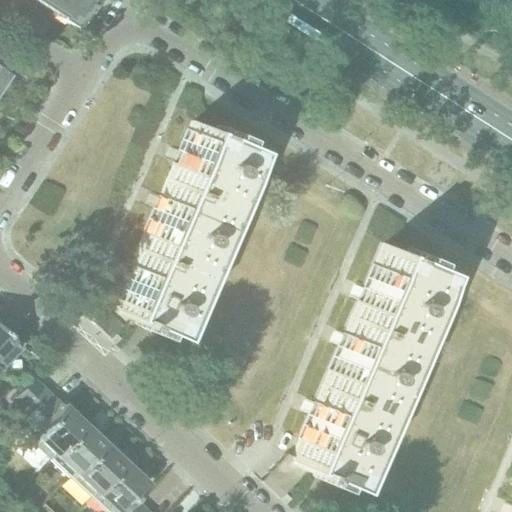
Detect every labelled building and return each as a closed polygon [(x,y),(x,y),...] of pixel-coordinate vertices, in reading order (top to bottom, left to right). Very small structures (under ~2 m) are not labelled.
[(31,0),(60,18),(71,0),(31,0)] [(166,180),(214,201),(240,141),(224,135),(227,129),(213,123),(211,128),(210,128),(192,121),(188,130),(166,180)] [(185,269),(214,201),(166,180),(137,249),(185,269)] [(351,318),(399,338),(431,264),(418,259),(415,257),(418,252),(403,246),(401,251),(383,243),(358,302),(351,318)] [(159,329),(185,269),(137,249),(113,304),(106,301),(101,307),(118,324),(126,315),(129,316),(127,322),(141,328),(144,323),(149,325),(159,329)] [(118,324),(101,307),(88,321),(106,337),(118,324)] [(369,407),(399,338),(351,318),(344,334),(321,387),(369,407)] [(0,360),(5,356),(9,358),(12,355),(9,351),(14,345),(0,331),(0,360)] [(21,407),(40,387),(30,378),(11,398),(21,407)] [(24,421),(49,395),(40,387),(21,407),(15,413),(24,421)] [(321,387),(291,456),(290,461),(305,467),(308,468),(305,474),(320,480),(322,475),(337,481),(369,407),(321,387)] [(46,459),(80,423),(80,422),(67,410),(58,402),(58,403),(49,395),(24,421),(16,431),(46,459)] [(66,478),(100,442),(101,441),(88,429),(87,430),(80,423),(46,459),(66,478)] [(66,478),(87,497),(121,461),(120,461),(121,460),(108,448),(108,449),(100,442),(66,478)] [(267,473),(284,489),(305,467),(290,461),(291,456),(285,453),(267,473)] [(121,461),(87,497),(103,511),(144,511),(145,511),(128,495),(142,481),(141,480),(142,479),(129,467),(128,468),(121,461)] [(277,498),(284,489),(267,473),(259,481),(277,498)]
